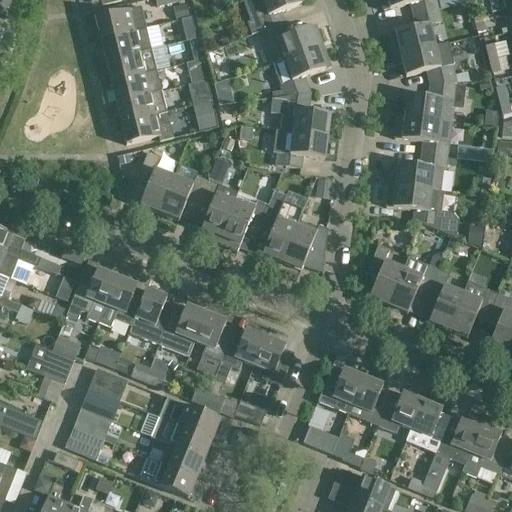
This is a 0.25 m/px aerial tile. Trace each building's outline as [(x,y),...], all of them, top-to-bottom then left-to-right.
[(157,9),(184,2),(183,0),(159,0),(155,1),(157,9)] [(298,0),(253,0),(244,4),(251,23),(247,25),(251,37),(260,34),(284,25),(280,14),(301,7),(298,0)] [(379,0),(383,13),(410,6),(413,18),(437,12),(434,0),(433,0),(423,3),(422,0),(379,0)] [(466,0),(437,0),(440,11),(467,4),(466,0)] [(511,0),(502,0),(505,13),(508,12),(511,11),(511,0)] [(186,6),(174,9),(177,21),(189,19),(186,6)] [(100,42),(145,30),(140,9),(123,13),(121,7),(106,11),(108,17),(94,20),(100,42)] [(437,12),(413,18),(416,30),(388,37),(393,58),(400,57),(434,48),(429,27),(440,24),(437,12)] [(477,34),(486,32),(482,19),(473,21),(477,34)] [(188,42),(196,40),(192,24),(181,26),(185,43),(188,42)] [(288,37),(284,25),(263,33),(260,34),(265,46),(272,66),(283,62),(316,50),(322,48),(314,27),(288,37)] [(105,63),(138,54),(150,51),(145,30),(100,42),(105,63)] [(185,65),(205,60),(200,39),(196,40),(188,42),(193,63),(185,65)] [(448,45),(434,48),(400,57),(405,79),(426,73),(430,86),(455,85),(451,67),(453,66),(448,45)] [(488,62),(497,59),(494,45),(484,48),(488,62)] [(317,50),(316,50),(283,62),(291,83),(280,87),(282,93),(271,94),(272,101),(284,99),(310,96),(303,79),(330,69),(322,48),(317,50)] [(105,63),(110,84),(155,72),(150,51),(138,54),(105,63)] [(501,74),(497,59),(488,62),(491,76),(501,74)] [(205,60),(185,65),(190,86),(210,82),(205,60)] [(155,72),(110,84),(115,105),(161,93),(161,90),(159,83),(157,81),(155,72)] [(210,103),(206,85),(189,89),(193,108),(206,104),(210,103)] [(438,124),(439,124),(450,125),(452,110),(462,111),(465,88),(455,87),(455,85),(430,86),(428,100),(406,97),(403,120),(438,124)] [(498,104),(508,101),(504,87),(494,90),(498,104)] [(161,93),(115,105),(120,126),(166,114),(164,106),(161,93)] [(281,116),(279,133),(326,139),(329,117),(307,114),(310,96),(272,101),(271,101),(269,115),(281,116)] [(508,101),(498,104),(501,117),(511,115),(508,101)] [(206,105),(206,104),(193,108),(190,108),(190,109),(193,108),(198,132),(215,128),(210,104),(206,105)] [(166,114),(120,126),(125,147),(158,139),(159,144),(173,140),(169,124),(168,124),(166,114)] [(397,119),(394,141),(422,145),(421,157),(446,160),(450,125),(439,124),(438,124),(403,120),(403,119),(397,119)] [(511,139),(511,128),(511,123),(502,126),(501,139),(511,139)] [(326,139),(279,133),(275,133),(272,154),(277,155),(275,168),(300,171),(302,158),(303,159),(324,161),(326,139)] [(222,149),(230,152),(233,143),(226,140),(222,149)] [(510,146),(497,144),(496,157),(509,158),(510,146)] [(478,163),(491,164),(493,151),(486,150),(479,156),(478,163)] [(139,207),(158,215),(167,195),(173,179),(154,172),(159,159),(147,154),(144,162),(136,180),(148,185),(139,207)] [(446,160),(421,157),(420,168),(391,165),(388,187),(430,192),(433,171),(445,172),(445,167),(455,168),(456,162),(446,161),(446,160)] [(491,188),(499,190),(503,177),(495,175),(491,188)] [(187,201),(198,205),(207,183),(196,178),(192,187),(173,179),(167,195),(158,215),(178,223),(187,201)] [(331,183),(317,182),(314,200),(329,202),(331,183)] [(207,183),(198,205),(209,210),(200,232),(220,240),(223,231),(234,204),(238,195),(219,188),(207,183)] [(430,192),(388,187),(385,210),(412,213),(414,213),(412,225),(423,227),(422,227),(454,240),(456,224),(451,217),(439,215),(441,194),(430,193),(430,192)] [(268,208),(259,230),(270,235),(261,257),(281,265),(295,229),(297,224),(302,212),(283,205),(286,199),(274,194),(268,208)] [(248,226),(259,230),(268,208),(257,203),(253,212),(234,204),(223,231),(220,240),(239,248),(248,226)] [(32,268),(36,270),(40,261),(20,252),(28,231),(0,219),(0,255),(23,264),(32,268)] [(321,275),(327,231),(318,228),(316,231),(297,224),(295,229),(281,265),(300,273),(302,268),(321,275)] [(483,229),(471,228),(469,245),(480,250),(483,229)] [(368,300),(387,308),(402,272),(384,264),(388,252),(377,248),(366,276),(376,281),(368,300)] [(432,258),(430,263),(439,266),(444,253),(432,258)] [(32,268),(23,264),(0,255),(0,277),(8,280),(24,287),(32,268)] [(407,260),(402,272),(387,308),(407,316),(413,300),(424,304),(437,272),(407,260)] [(40,261),(36,270),(42,273),(46,263),(40,261)] [(98,325),(105,308),(116,280),(96,272),(90,287),(80,283),(78,287),(70,306),(65,319),(77,323),(81,312),(89,316),(86,323),(97,327),(97,328),(98,325)] [(447,332),(462,296),(444,289),(449,277),(437,272),(424,304),(434,309),(428,324),(447,332)] [(8,280),(0,277),(0,299),(7,302),(10,294),(3,292),(8,280)] [(73,285),(62,280),(55,299),(66,304),(73,285)] [(98,325),(97,328),(108,332),(109,330),(112,321),(131,329),(135,320),(134,320),(138,312),(137,311),(145,292),(141,302),(132,299),(136,288),(116,280),(105,308),(98,325)] [(490,313),(496,296),(467,284),(462,296),(447,332),(466,340),(479,309),(490,313)] [(158,347),(164,332),(169,319),(160,315),(166,300),(145,292),(137,311),(138,312),(134,320),(135,320),(131,329),(129,336),(158,347)] [(507,356),(511,343),(511,302),(496,296),(490,313),(500,317),(488,349),(507,356)] [(0,308),(16,315),(19,307),(7,302),(0,299),(0,308)] [(50,319),(61,323),(65,313),(54,308),(50,319)] [(169,319),(164,332),(158,347),(187,359),(194,344),(205,316),(185,308),(179,323),(169,319)] [(205,316),(194,344),(205,348),(201,357),(220,365),(229,343),(219,339),(225,324),(205,316)] [(238,347),(229,343),(220,365),(214,380),(224,384),(230,369),(238,372),(242,363),(253,368),(265,340),(244,332),(238,347)] [(52,352),(51,353),(53,354),(73,362),(79,348),(57,338),(52,352)] [(285,348),(265,340),(253,368),(264,372),(261,381),(280,389),(287,372),(277,368),(285,348)] [(118,357),(104,351),(99,365),(113,370),(118,357)] [(63,387),(64,388),(74,362),(73,362),(53,354),(51,353),(48,363),(32,357),(26,372),(50,382),(63,387)] [(129,380),(143,385),(149,371),(135,365),(129,380)] [(127,384),(96,371),(92,382),(123,395),(127,384)] [(165,377),(149,371),(143,385),(159,392),(165,377)] [(351,407),(362,380),(342,371),(334,391),(324,387),(317,404),(333,411),(336,412),(340,403),(351,407)] [(362,380),(351,407),(362,412),(358,421),(377,429),(384,411),(374,407),(382,388),(362,380)] [(55,406),(63,387),(50,382),(43,400),(55,406)] [(191,403),(202,408),(208,395),(207,395),(208,395),(196,390),(191,403)] [(88,392),(80,411),(111,424),(119,404),(88,392)] [(208,395),(202,408),(218,415),(223,402),(208,395)] [(384,411),(377,429),(395,436),(399,427),(410,431),(421,403),(401,395),(393,415),(384,411)] [(158,420),(211,442),(219,422),(166,400),(158,420)] [(239,403),(233,418),(259,428),(265,414),(239,403)] [(421,403),(410,431),(405,444),(435,456),(436,453),(445,431),(435,427),(441,411),(421,403)] [(42,424),(6,409),(0,425),(0,427),(23,437),(35,442),(42,424)] [(72,431),(84,435),(87,426),(107,434),(111,424),(80,411),(72,431)] [(434,456),(454,464),(456,460),(466,465),(481,428),(461,419),(454,435),(445,431),(436,453),(435,456),(434,456)] [(155,441),(203,461),(211,442),(158,420),(150,439),(155,441)] [(466,465),(461,475),(475,481),(480,470),(495,477),(502,459),(493,456),(501,436),(481,428),(466,465)] [(337,441),(309,429),(302,446),(331,457),(334,449),(337,441)] [(84,435),(72,431),(64,451),(95,463),(99,453),(80,445),(84,435)] [(23,437),(20,446),(22,451),(30,455),(36,442),(35,442),(23,437)] [(195,481),(203,461),(155,441),(151,450),(163,455),(159,466),(195,481)] [(341,461),(345,463),(348,455),(334,449),(331,457),(341,461)] [(363,462),(366,453),(363,452),(355,454),(350,467),(359,471),(363,462)] [(78,463),(56,454),(52,465),(74,474),(78,463)] [(502,459),(495,477),(511,483),(511,463),(502,459)] [(187,501),(195,481),(159,466),(147,461),(139,481),(187,501)] [(375,467),(363,462),(359,471),(371,476),(375,467)] [(0,499),(14,506),(26,476),(0,465),(0,499)] [(423,485),(419,495),(431,500),(438,483),(426,478),(423,485)] [(347,498),(380,511),(381,511),(390,511),(398,494),(362,479),(357,491),(351,488),(347,498)] [(406,490),(419,495),(423,485),(411,480),(406,490)] [(41,511),(65,511),(68,507),(56,502),(62,489),(53,486),(48,499),(47,498),(41,511)] [(464,511),(480,511),(485,502),(471,496),(464,511)] [(100,511),(103,506),(83,498),(77,511),(68,507),(65,511),(100,511)] [(380,511),(347,498),(343,508),(349,510),(348,511),(380,511)] [(485,502),(480,511),(491,511),(494,506),(485,502)]
